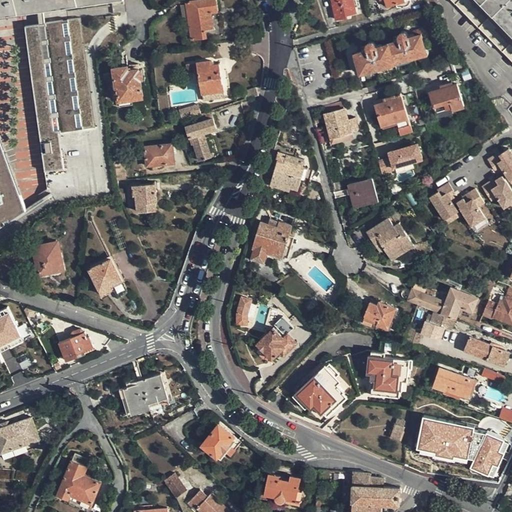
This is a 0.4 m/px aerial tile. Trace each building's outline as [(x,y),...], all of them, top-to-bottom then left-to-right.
[(0,0),(0,14),(112,0),(0,0)] [(211,13),(218,11),(216,0),(198,0),(186,2),(192,39),(208,37),(207,29),(214,28),(211,13)] [(337,9),(334,10),(336,20),(347,18),(347,15),(356,13),(353,0),(332,0),(333,5),(336,5),(337,9)] [(511,0),(451,0),(511,61),(511,0)] [(82,17),(27,24),(45,169),(65,167),(61,131),(96,127),(82,17)] [(369,50),(364,51),(357,53),(362,71),(426,52),(421,35),(410,37),(409,35),(408,32),(406,31),(403,31),(401,32),(400,35),(400,36),(401,40),(395,42),(377,47),(376,43),(374,41),(372,40),(370,41),(368,43),(368,45),(369,50)] [(203,94),(224,91),(220,65),(215,66),(214,60),(198,62),(188,63),(189,72),(199,71),(203,94)] [(467,62),(458,65),(460,70),(461,72),(470,69),(467,62)] [(460,70),(458,65),(458,63),(446,66),(448,74),(460,70)] [(119,101),(132,99),(143,97),(141,78),(144,78),(143,69),(140,69),(140,64),(114,67),(117,90),(112,91),(113,97),(118,97),(119,101)] [(430,91),(432,99),(433,103),(430,104),(431,108),(435,108),(437,112),(453,107),(454,110),(464,107),(457,84),(453,85),(441,88),(430,91)] [(412,131),(410,124),(399,86),(393,87),(396,94),(383,98),(384,101),(376,103),(383,126),(397,122),(399,127),(401,135),(412,131)] [(246,101),(259,96),(257,87),(243,91),(246,101)] [(225,96),(224,91),(203,94),(204,100),(225,96)] [(133,105),(132,99),(119,101),(120,107),(133,105)] [(323,107),(325,114),(346,108),(344,101),(323,107)] [(199,107),(179,111),(181,118),(200,113),(199,107)] [(339,136),(353,132),(359,130),(355,117),(349,119),(346,108),(325,114),(331,138),(339,136)] [(204,134),(210,131),(216,129),(213,119),(187,127),(192,144),(194,143),(200,160),(211,156),(204,134)] [(218,154),(210,131),(204,134),(211,156),(218,154)] [(354,137),(353,132),(339,136),(341,141),(354,137)] [(148,166),(175,163),(173,144),(145,147),(148,166)] [(389,158),(378,161),(381,174),(393,171),(393,168),(422,160),(417,144),(388,153),(389,158)] [(276,145),(266,178),(272,180),(271,184),(290,190),(291,187),(298,189),(304,167),(303,167),(305,159),(289,154),(290,149),(276,145)] [(0,224),(18,212),(0,148),(0,224)] [(511,179),(511,178),(511,150),(510,148),(502,152),(501,151),(490,158),(496,169),(498,167),(502,165),(505,169),(511,179)] [(118,181),(128,180),(126,163),(116,164),(118,181)] [(483,184),(492,199),(498,195),(505,206),(511,201),(511,188),(504,174),(497,178),(500,183),(494,187),(490,181),(483,184)] [(496,176),(490,181),(494,187),(500,183),(497,178),(496,176)] [(354,203),(373,198),(368,179),(349,184),(354,203)] [(450,181),(438,188),(439,190),(431,195),(446,218),(460,209),(453,199),(450,195),(456,191),(456,190),(450,181)] [(332,185),(334,192),(343,189),(341,182),(332,185)] [(138,211),(156,209),(155,201),(158,200),(156,183),(133,185),(134,196),(136,195),(138,211)] [(458,201),(473,224),(486,215),(479,205),(485,201),(476,187),(470,191),(473,197),(468,201),(464,197),(458,201)] [(470,191),(463,195),(464,197),(468,201),(473,197),(470,191)] [(374,202),(373,198),(354,203),(355,208),(374,202)] [(462,214),(460,209),(446,218),(449,222),(462,214)] [(402,248),(412,241),(401,224),(396,227),(390,218),(367,232),(363,226),(352,233),(357,241),(368,234),(381,253),(386,250),(392,260),(405,252),(402,248)] [(279,226),(262,221),(253,247),(255,248),(252,258),(265,262),(268,252),(287,257),(293,239),(289,238),(292,225),(280,221),(279,226)] [(415,245),(412,241),(402,248),(405,252),(415,245)] [(41,275),(64,270),(58,242),(35,247),(41,275)] [(112,258),(89,269),(102,295),(106,294),(104,290),(111,287),(111,286),(122,280),(121,277),(121,276),(122,273),(121,270),(119,268),(116,267),(112,258)] [(491,295),(497,283),(492,280),(486,293),(491,295)] [(511,287),(510,287),(498,318),(511,324),(511,287)] [(419,306),(429,310),(437,313),(453,319),(458,305),(461,307),(473,311),(478,298),(460,290),(458,295),(450,291),(445,302),(412,289),(412,292),(409,298),(408,302),(419,306)] [(240,295),(233,324),(246,327),(252,298),(240,295)] [(386,308),(378,304),(370,301),(362,323),(376,328),(377,324),(394,331),(403,311),(387,304),(386,308)] [(489,301),(483,316),(493,320),(498,306),(495,305),(494,303),(489,301)] [(453,319),(456,320),(461,307),(458,305),(453,319)] [(429,310),(419,306),(416,313),(427,317),(429,310)] [(0,344),(22,334),(10,310),(0,315),(0,344)] [(453,319),(437,313),(436,316),(432,315),(431,318),(430,318),(429,321),(452,330),(456,320),(453,319)] [(66,360),(80,354),(79,351),(84,349),(95,345),(90,335),(88,336),(86,330),(84,332),(82,326),(73,329),(75,335),(59,342),(66,360)] [(284,338),(279,333),(274,328),(257,343),(272,359),(280,352),(284,355),(297,343),(288,333),(284,338)] [(410,328),(404,340),(418,345),(422,332),(410,328)] [(284,329),(279,333),(284,338),(288,333),(284,329)] [(499,363),(504,350),(471,337),(466,350),(499,363)] [(509,352),(504,350),(499,363),(504,366),(509,352)] [(369,356),(367,356),(366,379),(370,380),(378,380),(378,375),(386,375),(385,390),(400,391),(401,391),(402,381),(406,381),(407,367),(408,359),(383,357),(369,356)] [(328,368),(337,378),(340,376),(331,365),(328,368)] [(326,367),(296,394),(308,407),(312,411),(315,408),(321,403),(318,400),(324,394),(334,405),(344,395),(345,394),(339,386),(341,383),(337,378),(328,368),(326,367)] [(468,384),(470,378),(441,368),(435,386),(448,390),(448,388),(456,390),(455,393),(468,397),(471,386),(468,384)] [(161,373),(127,383),(128,386),(124,388),(131,409),(168,397),(161,373)] [(378,380),(370,380),(370,389),(372,389),(371,397),(390,398),(390,396),(400,397),(400,391),(385,390),(386,375),(378,375),(378,380)] [(478,381),(470,378),(468,384),(471,386),(468,397),(472,398),(478,381)] [(305,409),(308,407),(296,394),(294,396),(305,409)] [(348,399),(344,395),(334,405),(324,394),(318,400),(321,403),(315,408),(322,415),(323,414),(329,419),(341,406),(342,407),(348,399)] [(458,421),(427,412),(423,423),(433,426),(430,435),(452,442),(458,421)] [(32,416),(9,424),(4,426),(0,427),(0,447),(4,459),(43,445),(32,416)] [(218,457),(235,436),(219,424),(202,444),(218,457)] [(404,427),(395,424),(391,438),(400,440),(404,427)] [(238,438),(235,436),(218,457),(221,459),(226,452),(232,445),(238,438)] [(496,453),(501,443),(488,436),(482,446),(496,453)] [(236,449),(232,445),(226,452),(231,456),(236,449)] [(84,473),(86,468),(90,459),(75,453),(59,492),(91,506),(102,480),(89,475),(84,473)] [(191,460),(178,473),(187,481),(199,468),(191,460)] [(330,470),(319,469),(318,479),(329,480),(330,470)] [(370,472),(354,471),(353,482),(353,485),(370,485),(371,476),(370,472)] [(175,498),(187,489),(175,472),(163,481),(175,498)] [(279,478),(280,475),(269,473),(264,494),(275,497),(276,499),(277,501),(279,502),(281,503),(283,502),(285,500),(287,499),(296,501),(301,477),(291,475),(290,477),(290,480),(279,478)] [(383,477),(371,476),(370,485),(353,485),(353,487),(353,500),(353,501),(371,503),(370,511),(381,511),(382,504),(399,504),(401,487),(383,486),(383,477)] [(206,511),(231,511),(212,493),(208,496),(201,490),(190,500),(198,507),(201,503),(207,509),(206,511)] [(370,511),(371,503),(353,501),(352,511),(370,511)] [(198,507),(202,511),(204,511),(206,511),(207,509),(201,503),(198,507)]
